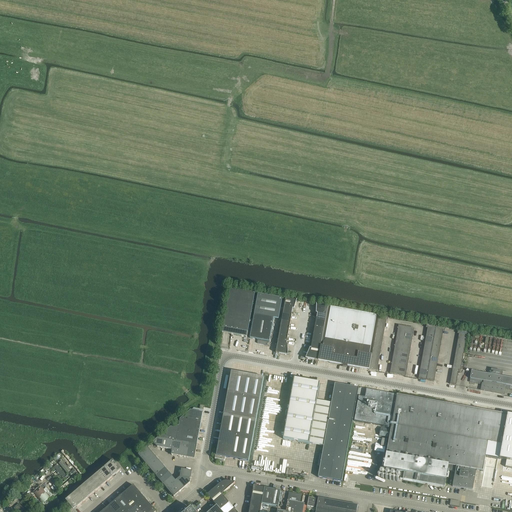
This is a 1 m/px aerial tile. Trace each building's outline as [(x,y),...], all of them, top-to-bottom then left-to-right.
[(250,323),(253,324),(254,320),(251,320),(256,293),(232,289),(223,334),(248,338),(250,323)] [(271,337),(275,318),(280,319),(283,298),(259,294),(255,314),(254,320),(253,324),(251,338),(260,340),(270,341),(271,337)] [(285,299),(284,308),(293,309),(293,310),(294,310),(297,302),(285,299)] [(317,305),(317,314),(318,314),(326,315),(328,307),(317,305)] [(320,349),(318,361),(330,363),(344,365),(344,364),(347,365),(347,366),(359,368),(369,370),(370,367),(370,364),(371,361),(372,358),(372,355),(370,355),(377,315),(331,307),(324,347),(321,346),(320,349)] [(284,308),(283,315),(292,317),(293,310),(293,309),(284,308)] [(318,314),(316,321),(325,322),(326,315),(318,314)] [(283,315),(281,322),(291,324),(292,317),(283,315)] [(316,321),(315,328),(324,329),(325,322),(316,321)] [(281,322),(280,329),(289,331),(291,324),(281,322)] [(315,328),(314,335),(322,337),(324,329),(315,328)] [(280,329),(279,337),(288,338),(289,331),(280,329)] [(314,335),(313,343),(321,344),(322,337),(314,335)] [(279,337),(277,344),(287,345),(288,338),(279,337)] [(277,344),(276,353),(288,356),(287,345),(277,344)] [(310,349),(306,359),(318,361),(320,349),(312,348),(311,349),(310,349)] [(223,410),(222,415),(223,415),(256,421),(265,377),(264,377),(231,371),(224,410),(223,410)] [(471,371),(469,382),(483,384),(482,390),(491,391),(491,392),(494,392),(503,393),(503,394),(504,388),(511,389),(511,378),(501,376),(501,375),(490,373),(490,374),(471,371)] [(294,379),(283,439),(309,444),(317,401),(320,383),(294,379)] [(317,401),(309,444),(324,447),(318,478),(342,482),(342,481),(359,388),(335,384),(331,403),(317,401)] [(502,444),(507,414),(397,395),(394,407),(390,407),(387,426),(391,427),(383,469),(401,472),(400,479),(444,487),(447,470),(455,471),(452,486),(472,490),(476,470),(483,471),(485,457),(499,459),(502,444)] [(191,411),(180,420),(201,424),(203,413),(191,411)] [(217,446),(215,459),(225,461),(225,458),(249,462),(256,421),(223,415),(218,446),(217,446)] [(174,425),(173,426),(200,430),(201,424),(180,420),(179,426),(174,425)] [(173,426),(165,432),(198,438),(200,430),(173,426)] [(165,432),(158,439),(163,440),(169,441),(174,442),(182,443),(197,446),(197,445),(198,438),(165,432)] [(158,439),(154,442),(154,443),(158,447),(162,448),(163,440),(158,439)] [(173,450),(172,455),(180,457),(182,446),(182,443),(174,442),(173,450)] [(182,446),(180,457),(187,458),(189,447),(182,446)] [(148,447),(139,455),(142,459),(152,452),(149,448),(148,447)] [(189,447),(187,458),(195,459),(197,448),(189,447)] [(152,452),(142,459),(146,464),(155,456),(152,452)] [(155,456),(146,464),(149,468),(159,460),(155,456)] [(54,460),(35,476),(37,478),(55,462),(54,460)] [(159,460),(149,468),(153,472),(162,464),(159,460)] [(63,461),(59,464),(67,474),(71,471),(63,461)] [(113,461),(66,501),(73,510),(121,470),(113,461)] [(162,464),(153,472),(157,476),(166,469),(162,464)] [(56,466),(54,468),(62,478),(65,475),(56,466)] [(166,469),(157,476),(160,480),(169,473),(166,469)] [(181,477),(191,479),(193,472),(182,470),(181,477)] [(169,473),(160,480),(164,485),(173,477),(169,473)] [(173,477),(164,485),(167,489),(173,484),(176,481),(173,477)] [(181,477),(178,479),(185,488),(191,483),(191,479),(181,477)] [(176,481),(173,484),(180,492),(185,488),(178,479),(176,481)] [(220,484),(215,488),(222,495),(235,483),(228,482),(226,482),(225,482),(223,482),(222,483),(220,484)] [(173,484),(167,489),(174,497),(180,492),(173,484)] [(134,485),(127,491),(133,497),(139,492),(134,485)] [(40,486),(33,493),(43,504),(50,497),(40,486)] [(254,486),(252,495),(263,497),(265,488),(254,486)] [(207,495),(215,504),(223,497),(221,495),(222,495),(215,488),(207,495)] [(263,497),(262,504),(270,506),(273,490),(265,488),(263,497)] [(273,490),(270,506),(278,507),(281,491),(273,490)] [(127,491),(121,496),(127,503),(133,497),(127,491)] [(133,497),(127,503),(132,509),(136,506),(145,499),(139,492),(133,497)] [(289,493),(288,501),(299,503),(301,495),(289,493)] [(252,495),(251,504),(261,506),(262,504),(263,497),(252,495)] [(121,496),(115,501),(124,511),(129,511),(132,509),(127,503),(121,496)] [(223,497),(215,504),(216,506),(221,511),(229,504),(223,497)] [(308,497),(306,505),(316,507),(314,511),(356,511),(358,505),(326,499),(317,498),(317,500),(314,499),(314,498),(309,497),(308,497)] [(145,499),(136,506),(141,511),(142,511),(151,505),(145,499)] [(124,511),(115,501),(109,506),(114,511),(124,511)] [(286,511),(285,511),(302,511),(304,503),(299,503),(288,501),(286,511)]
